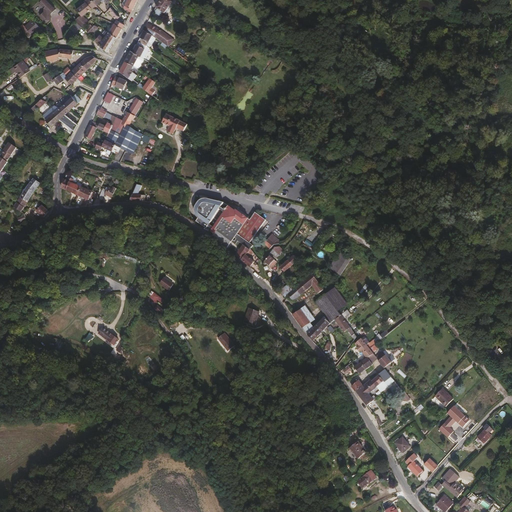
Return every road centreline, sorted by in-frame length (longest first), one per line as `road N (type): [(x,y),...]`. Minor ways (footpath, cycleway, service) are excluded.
road 1 (residential): [(53,216),(134,203),(198,228),(263,284),(370,426),(423,511)]
road 2 (track): [(0,283),(72,271),(142,299),(194,386),(234,511)]
road 3 (track): [(511,172),(415,125),(402,128),(330,184),(284,245),(273,245),(258,263),(263,284)]
road 4 (unclassified): [(67,153),(303,215)]
road 5 (tertiary): [(150,0),(67,153)]
road 6 (track): [(159,325),(214,321),(324,363)]
road 7 (track): [(0,352),(28,313),(54,297),(124,289)]
road 8 (track): [(0,71),(59,43),(116,63)]
